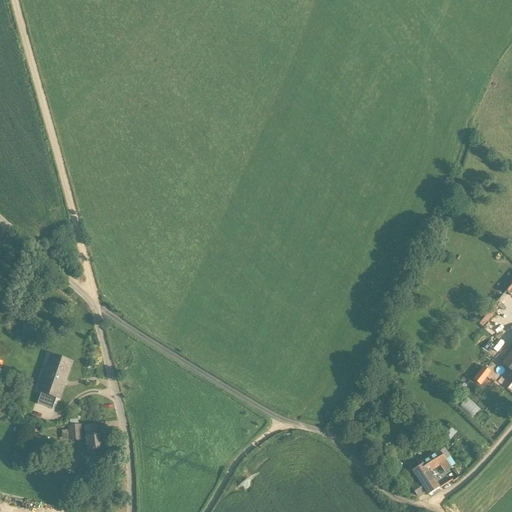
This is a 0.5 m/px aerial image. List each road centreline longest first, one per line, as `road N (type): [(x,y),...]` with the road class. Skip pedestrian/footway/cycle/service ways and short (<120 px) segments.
road 1 (track): [(15,0),(95,306)]
road 2 (unclassified): [(285,421),(325,434),(388,493),(422,504),(458,484),(511,428)]
road 3 (unclassified): [(95,306),(285,421)]
road 4 (unclassified): [(130,511),(127,450),(95,306)]
road 5 (unclassified): [(95,306),(0,222)]
road 6 (unclassified): [(206,511),(246,450),(285,421)]
